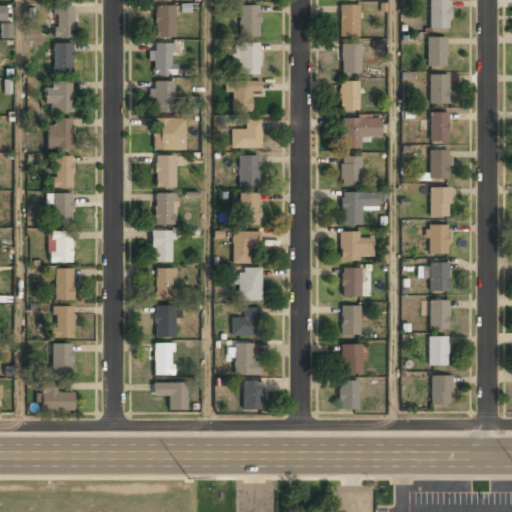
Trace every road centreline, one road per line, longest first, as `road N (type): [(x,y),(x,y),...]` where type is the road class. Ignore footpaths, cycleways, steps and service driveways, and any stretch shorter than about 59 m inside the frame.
road 1 (residential): [(511,426),(0,426)]
road 2 (secondary): [(0,456),(511,456)]
road 3 (tertiary): [(488,0),(488,457)]
road 4 (residential): [(301,0),(301,427)]
road 5 (residential): [(116,0),(115,426)]
